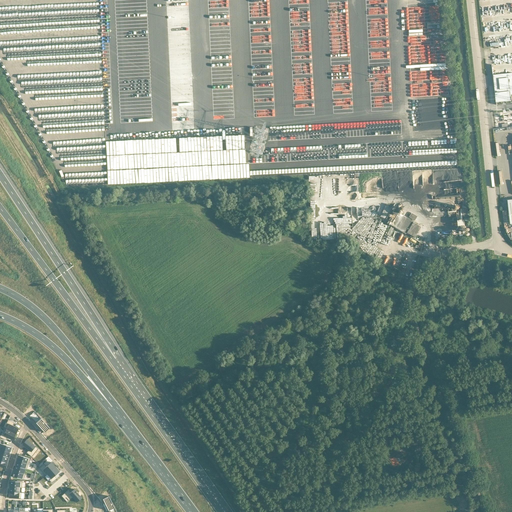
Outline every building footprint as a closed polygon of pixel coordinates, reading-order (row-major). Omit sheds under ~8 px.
[(498,74),(493,75),(495,93),(496,102),(506,101),(511,101),(510,95),(511,94),(511,72),(508,73),(498,74)] [(424,186),(422,180),(419,181),(420,181),(415,183),(417,188),(424,186)] [(452,198),(463,197),(462,189),(458,190),(458,194),(452,194),(452,198)] [(397,215),(390,225),(406,234),(410,236),(411,235),(415,237),(421,227),(417,225),(417,224),(414,222),(398,212),(399,211),(394,208),(392,213),(397,215)] [(35,411),(29,416),(31,417),(44,432),(45,433),(50,428),(35,411)] [(6,429),(16,434),(19,429),(13,426),(14,423),(8,420),(7,423),(9,424),(6,429)] [(4,428),(0,436),(0,437),(6,440),(7,437),(13,440),(16,434),(6,429),(4,428)] [(26,439),(22,445),(29,450),(27,453),(32,457),(38,449),(26,439)] [(0,443),(0,449),(10,452),(11,447),(0,443)] [(0,449),(0,455),(8,457),(10,452),(0,449)] [(18,455),(17,460),(28,464),(30,459),(18,455)] [(17,460),(15,466),(25,469),(27,469),(28,464),(17,460)] [(44,464),(39,468),(46,476),(47,474),(56,467),(51,462),(46,466),(44,464)] [(15,466),(13,471),(23,474),(24,474),(25,469),(15,466)] [(56,467),(47,474),(51,478),(49,480),(52,483),(57,478),(55,476),(60,471),(56,467)] [(13,471),(12,476),(24,480),(25,474),(24,474),(23,474),(13,471)] [(68,490),(62,496),(67,502),(73,497),(77,502),(82,498),(74,489),(71,492),(68,490)] [(116,511),(109,496),(103,499),(103,500),(108,511),(116,511)]
